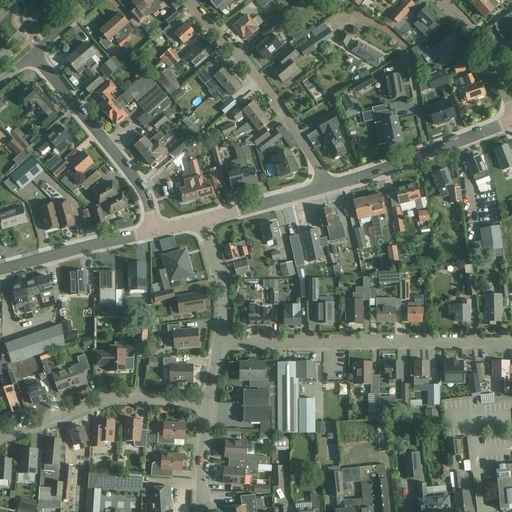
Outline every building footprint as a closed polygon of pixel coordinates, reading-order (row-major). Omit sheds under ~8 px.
[(145,18),(151,13),(155,18),(160,14),(158,12),(155,9),(151,5),(146,0),(135,0),(132,3),(145,18)] [(146,0),(151,5),(155,9),(158,12),(158,11),(161,8),(160,6),(163,2),(163,0),(146,0)] [(207,0),(216,9),(226,0),(207,0)] [(256,0),(255,1),(261,9),(272,1),(270,0),(256,0)] [(393,29),(393,28),(402,19),(415,5),(408,0),(405,0),(384,24),(393,29)] [(467,0),(475,8),(484,0),(467,0)] [(484,0),(475,8),(484,18),(489,14),(491,15),(496,11),(494,9),(499,5),(495,0),(484,0)] [(426,7),(417,17),(415,19),(417,21),(414,26),(428,39),(439,27),(434,22),(436,19),(431,14),(432,13),(426,7)] [(131,12),(136,19),(141,15),(135,8),(131,12)] [(174,10),(164,19),(168,24),(178,15),(174,10)] [(507,46),(506,46),(511,62),(511,12),(495,24),(495,27),(496,29),(497,31),(498,34),(500,35),(502,37),(504,40),(505,42),(507,46)] [(123,37),(127,34),(128,35),(133,30),(128,24),(129,24),(121,13),(111,22),(123,37)] [(257,16),(252,21),(247,15),(233,27),(243,38),(243,37),(246,40),(259,29),(258,28),(263,23),(257,16)] [(141,26),(134,18),(129,22),(136,30),(141,26)] [(402,19),(393,28),(399,33),(404,36),(410,29),(409,25),(402,19)] [(68,39),(79,30),(76,26),(75,27),(71,22),(61,30),(68,39)] [(100,31),(109,41),(115,35),(120,40),(123,37),(111,22),(100,31)] [(180,28),(174,33),(184,44),(195,34),(187,24),(181,29),(180,28)] [(162,32),(167,38),(175,31),(169,25),(162,32)] [(272,25),(261,34),(266,40),(255,49),(265,61),(282,47),(272,35),(277,31),(272,25)] [(300,31),(292,38),(297,43),(308,34),(301,26),(298,29),(300,31)] [(311,40),(316,49),(334,37),(328,29),(311,40)] [(346,48),(353,37),(344,32),(337,43),(346,48)] [(449,60),(460,56),(457,50),(462,46),(452,35),(442,42),(441,41),(427,51),(426,49),(420,53),(428,64),(443,53),(449,60)] [(127,42),(123,37),(120,40),(117,42),(121,47),(123,45),(127,42)] [(316,49),(311,40),(299,48),(304,57),(316,49)] [(137,53),(127,42),(123,45),(129,52),(125,55),(129,60),(137,53)] [(370,64),(377,68),(383,57),(357,42),(351,52),(370,63),(370,64)] [(86,43),(76,52),(86,63),(93,71),(98,67),(91,58),(96,54),(86,43)] [(212,53),(210,51),(211,49),(211,48),(208,44),(207,44),(205,45),(203,43),(194,51),(193,49),(180,60),(186,66),(191,62),(196,67),(212,53)] [(283,83),(298,71),(291,62),(298,56),(291,48),(277,60),(282,65),(274,71),(283,83)] [(180,60),(177,57),(170,49),(160,58),(168,67),(169,66),(171,68),(180,60)] [(86,63),(76,52),(67,60),(79,74),(84,70),(94,81),(85,89),(90,94),(103,82),(99,78),(93,71),(86,63)] [(351,68),(356,55),(349,53),(344,66),(351,68)] [(112,58),(110,60),(118,69),(123,65),(116,57),(112,58)] [(99,78),(103,82),(107,78),(107,79),(118,69),(110,60),(99,69),(104,75),(101,77),(101,76),(99,78)] [(456,74),(469,69),(466,62),(453,67),(456,74)] [(358,74),(366,70),(364,64),(355,68),(358,74)] [(209,92),(212,96),(233,77),(225,67),(205,85),(210,91),(209,92)] [(181,87),(166,68),(155,78),(170,96),(181,87)] [(355,94),(375,83),(367,70),(358,75),(361,80),(350,87),(355,94)] [(448,83),(444,72),(426,78),(430,89),(448,83)] [(148,73),(127,91),(131,95),(134,99),(145,113),(139,118),(146,126),(174,102),(148,73)] [(462,104),(467,103),(485,96),(481,83),(475,85),(471,74),(458,79),(464,94),(459,96),(462,104)] [(381,83),(385,83),(386,88),(385,88),(383,90),(384,96),(386,97),(388,97),(389,101),(398,99),(398,98),(404,97),(400,75),(380,79),(381,83)] [(233,77),(212,96),(216,101),(221,96),(221,97),(227,92),(231,97),(242,87),(233,77)] [(421,93),(429,90),(430,89),(426,78),(419,81),(421,93)] [(123,102),(124,101),(121,97),(122,96),(121,95),(114,101),(108,93),(115,87),(110,82),(97,93),(104,101),(99,106),(103,110),(102,110),(107,116),(123,102)] [(51,111),(55,108),(38,88),(34,91),(30,86),(18,97),(20,100),(18,102),(22,106),(24,105),(26,107),(27,107),(31,112),(35,109),(43,118),(38,122),(44,128),(57,117),(51,111)] [(121,97),(124,101),(125,101),(131,95),(127,91),(122,96),(121,97)] [(343,101),(350,98),(347,93),(340,97),(343,101)] [(131,95),(125,101),(128,104),(130,102),(134,99),(131,95)] [(225,115),(237,104),(232,98),(219,109),(225,115)] [(332,100),(327,103),(331,108),(336,104),(332,100)] [(449,101),(428,108),(434,125),(436,125),(438,126),(442,125),(442,122),(456,117),(449,101)] [(123,102),(107,116),(112,121),(116,125),(121,121),(121,122),(128,116),(127,116),(129,114),(125,108),(127,106),(123,102)] [(245,116),(250,121),(261,112),(254,102),(242,111),(239,108),(231,114),(237,122),(245,116)] [(372,111),(361,114),(362,123),(374,121),(372,111)] [(378,123),(382,122),(387,144),(401,141),(396,119),(393,120),(391,111),(376,114),(378,123)] [(248,131),(254,127),(258,132),(270,123),(261,112),(250,121),(239,130),(237,130),(234,131),(236,134),(241,132),(242,134),(247,130),(248,131)] [(157,131),(168,121),(162,113),(150,123),(157,131)] [(344,153),(340,145),(344,143),(335,127),(338,125),(332,113),(316,121),(323,134),(325,132),(330,141),(324,144),(332,160),(344,153)] [(224,136),(234,131),(237,130),(234,123),(220,129),(220,130),(217,131),(220,137),(223,136),(224,136)] [(60,126),(47,138),(56,149),(70,137),(60,126)] [(257,146),(270,136),(265,129),(253,138),(252,136),(246,141),(246,146),(257,146)] [(133,146),(142,156),(164,137),(159,132),(149,142),(144,137),(133,146)] [(171,132),(164,137),(142,156),(146,161),(145,162),(149,166),(150,165),(151,166),(157,161),(158,162),(169,153),(162,145),(174,135),(171,132)] [(281,138),(277,132),(257,147),(262,153),(281,138)] [(287,132),(282,137),(287,144),(293,140),(287,132)] [(169,150),(175,157),(190,144),(184,137),(169,150)] [(24,139),(20,144),(25,149),(29,145),(24,139)] [(14,140),(9,146),(20,155),(25,150),(14,140)] [(41,154),(49,147),(43,141),(35,147),(41,154)] [(510,153),(507,146),(495,151),(503,171),(511,167),(511,154),(511,153),(510,153)] [(234,147),(238,160),(241,173),(245,187),(250,185),(250,187),(252,188),(256,186),(257,185),(256,184),(257,184),(254,170),(248,171),(245,157),(244,157),(241,147),(234,147)] [(83,152),(70,164),(80,175),(93,163),(83,152)] [(176,168),(186,159),(181,153),(171,162),(176,168)] [(292,178),(293,176),(292,174),(297,173),(293,159),(292,159),(290,153),(273,157),(279,177),(284,176),(285,176),(285,178),(287,179),(292,178)] [(475,182),(482,179),(488,176),(483,163),(482,164),(479,157),(467,162),(475,182)] [(32,158),(21,167),(32,181),(33,181),(43,172),(32,158)] [(56,177),(69,165),(64,159),(51,171),(56,177)] [(48,160),(43,165),(51,171),(55,167),(48,160)] [(245,187),(241,173),(238,160),(231,162),(233,168),(227,169),(229,176),(232,190),(233,190),(233,191),(235,192),(239,191),(240,189),(239,188),(245,187)] [(191,172),(198,200),(213,196),(209,182),(203,184),(201,176),(200,176),(196,161),(188,163),(191,173),(191,172)] [(1,171),(10,174),(13,165),(4,162),(1,171)] [(216,166),(218,173),(221,184),(227,183),(222,165),(216,166)] [(32,181),(21,167),(10,177),(10,178),(4,183),(12,193),(18,187),(21,191),(33,181),(32,181)] [(216,168),(209,170),(214,190),(222,188),(216,168)] [(441,198),(449,195),(450,203),(461,202),(459,178),(450,181),(446,170),(432,175),(437,190),(438,189),(441,198)] [(101,177),(96,172),(88,179),(93,184),(101,177)] [(182,175),(185,189),(179,190),(183,204),(198,200),(191,172),(191,173),(182,175)] [(61,182),(64,185),(69,180),(65,177),(61,182)] [(69,190),(73,193),(81,186),(77,182),(74,185),(69,190)] [(100,205),(118,196),(111,183),(93,191),(100,205)] [(423,209),(420,199),(421,199),(416,184),(395,190),(401,212),(416,208),(416,211),(423,209)] [(118,196),(100,205),(91,209),(97,226),(105,224),(101,212),(108,209),(111,215),(127,206),(126,205),(127,204),(125,200),(124,200),(120,194),(118,196)] [(367,198),(371,217),(385,214),(380,195),(367,198)] [(371,217),(367,198),(353,202),(357,220),(371,217)] [(60,227),(59,228),(60,230),(75,226),(69,202),(54,206),(60,227)] [(54,206),(54,203),(39,207),(45,231),(59,228),(60,227),(54,206)] [(13,220),(15,226),(28,222),(23,207),(14,209),(16,217),(16,219),(13,220)] [(395,228),(394,228),(395,233),(404,232),(399,208),(391,209),(395,228)] [(14,209),(0,213),(0,224),(1,225),(3,229),(15,226),(13,220),(16,219),(16,217),(14,209)] [(91,216),(89,209),(82,211),(85,218),(91,216)] [(334,218),(332,219),(330,209),(317,212),(320,228),(327,227),(328,232),(335,231),(333,226),(335,225),(334,218)] [(419,222),(429,221),(428,211),(418,212),(419,222)] [(278,239),(279,239),(275,223),(262,227),(267,242),(273,241),(274,247),(280,245),(278,239)] [(366,248),(362,228),(354,230),(358,250),(366,248)] [(317,229),(301,233),(308,262),(315,261),(315,260),(323,258),(317,229)] [(475,245),(476,253),(502,249),(499,229),(481,232),(483,244),(475,245)] [(297,234),(288,236),(295,266),(304,264),(297,234)] [(341,243),(349,244),(350,235),(342,234),(341,243)] [(323,244),(327,254),(336,251),(332,241),(323,244)] [(239,251),(236,252),(233,244),(224,247),(228,261),(237,258),(237,257),(240,257),(247,255),(245,247),(238,249),(239,251)] [(184,277),(191,275),(186,257),(184,258),(182,251),(163,257),(170,280),(164,282),(166,290),(186,285),(184,277)] [(118,253),(117,267),(135,268),(136,253),(118,253)] [(153,261),(136,265),(141,290),(158,287),(153,261)] [(248,262),(235,263),(235,275),(248,275),(248,262)] [(295,275),(292,262),(280,265),(283,278),(295,275)] [(333,267),(335,278),(341,276),(339,265),(333,267)] [(464,276),(467,297),(476,295),(473,275),(472,265),(464,266),(465,275),(464,276)] [(86,271),(68,272),(69,295),(87,294),(86,271)] [(115,305),(116,305),(116,271),(107,271),(107,273),(99,273),(99,301),(115,301),(115,305)] [(393,283),(401,283),(400,271),(392,272),(393,283)] [(381,275),(379,275),(380,285),(393,283),(392,272),(380,273),(381,275)] [(134,274),(118,275),(119,305),(135,305),(134,274)] [(48,277),(36,280),(40,294),(52,290),(51,287),(48,277)] [(40,294),(36,280),(23,283),(27,297),(40,294)] [(269,293),(269,305),(278,305),(277,280),(263,280),(263,289),(273,288),(273,293),(269,293)] [(295,280),(297,299),(306,298),(304,280),(295,280)] [(309,281),(309,302),(317,302),(317,281),(309,281)] [(27,297),(23,283),(11,287),(15,301),(12,302),(14,308),(17,307),(18,309),(24,307),(26,313),(31,312),(28,302),(27,297)] [(484,295),(484,313),(484,325),(495,325),(495,322),(501,322),(501,298),(508,297),(508,294),(507,284),(506,284),(499,285),(500,295),(484,295)] [(362,301),(369,301),(369,288),(363,288),(356,288),(356,293),(352,293),(353,300),(347,300),(347,312),(345,312),(345,320),(347,320),(347,323),(362,323),(362,301)] [(172,290),(153,294),(155,303),(174,298),(172,290)] [(179,313),(204,309),(201,293),(177,297),(179,313)] [(407,304),(407,309),(408,323),(422,323),(422,316),(423,316),(423,296),(414,296),(414,304),(407,304)] [(469,322),(469,313),(470,313),(470,301),(463,301),(463,306),(450,306),(450,315),(456,315),(455,322),(469,322)] [(249,304),(249,314),(248,314),(248,325),(268,325),(268,314),(267,314),(267,309),(260,309),(260,303),(249,304)] [(333,304),(317,304),(317,324),(333,323),(333,304)] [(150,317),(151,306),(144,305),(143,316),(150,317)] [(299,306),(284,306),(284,325),(300,325),(300,313),(299,313),(299,306)] [(382,307),(382,310),(377,310),(377,321),(388,321),(388,323),(395,323),(395,307),(382,307)] [(70,320),(62,321),(65,339),(78,337),(77,330),(72,331),(70,320)] [(12,364),(32,357),(39,355),(49,351),(65,346),(61,324),(5,344),(5,345),(2,346),(1,360),(10,357),(12,364)] [(180,325),(167,326),(168,332),(173,332),(174,341),(170,342),(170,347),(158,348),(158,355),(174,353),(174,348),(198,346),(197,329),(180,331),(180,325)] [(84,347),(93,344),(91,337),(82,340),(84,347)] [(125,350),(109,350),(109,352),(96,352),(96,365),(105,366),(105,365),(109,365),(109,372),(125,372),(125,350)] [(49,351),(39,355),(43,365),(46,375),(53,373),(48,359),(51,358),(49,351)] [(77,358),(79,364),(66,368),(73,388),(87,384),(83,372),(90,370),(85,355),(77,358)] [(473,358),(473,364),(476,363),(478,373),(482,372),(481,366),(484,366),(483,357),(473,358)] [(163,359),(163,365),(170,365),(170,382),(192,382),(192,365),(176,365),(176,359),(163,359)] [(416,361),(416,362),(415,362),(415,367),(410,367),(411,377),(414,377),(414,385),(423,385),(423,383),(428,383),(428,362),(422,362),(422,360),(416,361)] [(511,367),(508,367),(508,361),(493,362),(493,378),(500,378),(501,399),(510,398),(510,397),(511,397),(511,367)] [(462,363),(451,363),(451,362),(444,362),(445,378),(457,378),(457,376),(462,376),(462,363)] [(239,363),(239,371),(237,372),(237,376),(239,378),(239,381),(251,381),(251,382),(258,382),(258,390),(268,390),(268,379),(262,379),(262,363),(239,363)] [(275,407),(278,407),(278,433),(315,433),(315,407),(315,399),(298,399),(298,384),(298,380),(297,380),(297,363),(277,363),(277,390),(275,390),(275,407)] [(298,384),(316,384),(316,379),(315,379),(315,363),(297,363),(297,380),(298,380),(298,384)] [(356,364),(353,364),(353,382),(356,382),(356,384),(362,384),(362,385),(368,385),(368,384),(371,384),(371,394),(379,394),(379,390),(379,384),(379,376),(371,376),(371,363),(356,363),(356,364)] [(388,375),(389,380),(389,385),(394,384),(394,380),(402,380),(402,363),(388,363),(388,365),(384,365),(384,375),(388,375)] [(73,388),(66,368),(51,373),(59,394),(73,388)] [(12,369),(4,371),(10,386),(17,383),(12,369)] [(477,375),(468,376),(470,394),(480,393),(477,375)] [(27,396),(30,395),(34,405),(48,400),(44,388),(41,389),(39,385),(25,389),(27,396)] [(438,385),(429,385),(429,405),(438,405),(438,385)] [(4,415),(5,417),(14,414),(13,412),(20,409),(12,388),(7,389),(7,388),(0,390),(0,396),(4,406),(1,407),(3,415),(4,415)] [(344,401),(344,388),(325,388),(324,401),(344,401)] [(268,422),(268,407),(268,390),(258,390),(243,390),(243,422),(261,422),(268,422)] [(379,397),(380,406),(401,405),(401,400),(395,400),(395,397),(379,397)] [(376,421),(385,420),(386,420),(386,407),(376,407),(376,421)] [(270,430),(270,431),(277,431),(277,408),(271,408),(271,423),(268,423),(268,422),(261,422),(260,430),(270,430)] [(437,408),(422,409),(422,419),(438,418),(437,408)] [(92,426),(92,432),(91,447),(101,447),(103,446),(103,442),(113,442),(114,421),(98,420),(98,426),(92,426)] [(125,420),(124,441),(134,441),(133,445),(135,447),(145,448),(146,433),(140,433),(141,421),(125,420)] [(185,423),(164,422),(163,432),(159,432),(157,433),(157,444),(171,445),(172,439),(184,439),(185,423)] [(82,426),(70,431),(73,439),(71,440),(73,446),(79,443),(81,448),(87,446),(85,441),(87,440),(82,426)] [(288,451),(288,438),(273,438),(273,451),(288,451)] [(55,472),(56,465),(59,466),(61,441),(47,439),(45,464),(44,464),(44,471),(55,472)] [(460,455),(458,440),(447,441),(449,457),(460,455)] [(231,457),(230,463),(258,464),(258,465),(269,465),(269,457),(245,456),(246,443),(225,441),(225,447),(222,449),(222,454),(224,456),(231,457)] [(35,474),(36,450),(22,449),(22,455),(19,455),(18,471),(21,471),(21,473),(35,474)] [(170,470),(182,471),(183,455),(162,453),(161,463),(153,463),(151,464),(151,476),(169,477),(170,470)] [(421,478),(419,453),(404,454),(406,479),(421,478)] [(0,480),(10,481),(11,460),(0,459),(0,480)] [(258,464),(230,463),(230,468),(224,468),(224,469),(221,471),(221,475),(223,477),(223,483),(244,485),(244,475),(249,476),(250,472),(257,472),(258,465),(258,464)] [(511,463),(496,465),(500,509),(509,508),(509,509),(511,508),(511,463)] [(65,465),(63,478),(71,479),(72,465),(65,465)] [(372,511),(371,511),(388,511),(384,465),(359,467),(362,498),(364,511),(372,511)] [(282,466),(272,466),(273,486),(283,486),(282,466)] [(330,496),(343,494),(339,472),(327,474),(330,496)] [(469,511),(468,492),(460,492),(459,472),(453,472),(455,493),(456,511),(469,511)] [(142,476),(115,474),(114,491),(141,492),(142,476)] [(71,479),(63,478),(62,500),(69,500),(70,491),(72,491),(72,487),(70,487),(71,479)] [(39,500),(61,502),(63,482),(52,482),(52,488),(39,488),(39,500)] [(417,511),(433,511),(432,493),(426,494),(425,483),(417,484),(418,501),(417,501),(417,511)] [(254,493),(269,495),(270,487),(254,485),(254,493)] [(87,486),(85,511),(97,511),(99,486),(87,486)] [(172,511),(172,510),(170,510),(169,502),(171,502),(170,487),(148,488),(149,504),(150,503),(151,511),(149,511),(148,511),(172,511)] [(446,492),(432,493),(433,511),(448,511),(447,498),(446,492)] [(222,511),(256,511),(255,495),(240,496),(241,505),(222,508),(222,511)] [(371,511),(372,511),(364,511),(362,498),(351,499),(352,510),(354,510),(354,511),(371,511)] [(335,511),(354,511),(354,510),(352,510),(351,499),(342,500),(343,509),(335,510),(335,511)] [(35,511),(37,509),(37,505),(20,500),(17,511),(18,511),(35,511)] [(39,500),(39,505),(37,505),(37,509),(61,508),(61,502),(39,500)]
